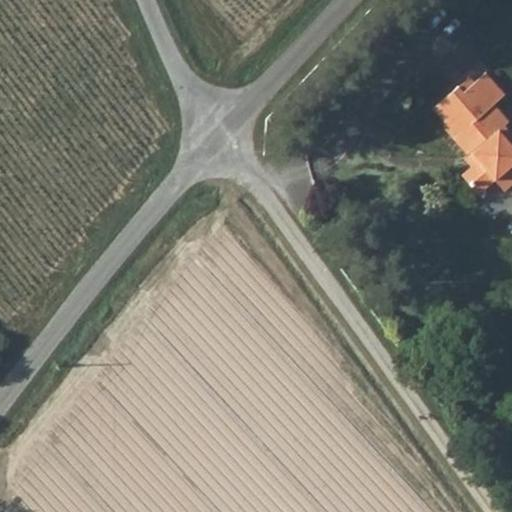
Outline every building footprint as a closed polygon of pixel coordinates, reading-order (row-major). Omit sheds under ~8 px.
[(511,147),(508,143),(511,139),(511,136),(488,109),(505,94),(488,73),(476,83),(463,94),(457,87),(435,107),(446,121),(443,124),(468,154),(476,149),(483,160),(473,167),(474,168),(463,175),(477,195),(496,178),(507,170),(511,175),(511,147)] [(463,94),(476,83),(470,76),(457,87),(463,94)] [(424,116),(435,130),(443,124),(446,121),(435,107),(424,116)] [(468,154),(466,156),(473,167),(483,160),(476,149),(468,154)] [(496,178),(506,191),(511,185),(511,175),(507,170),(496,178)]
